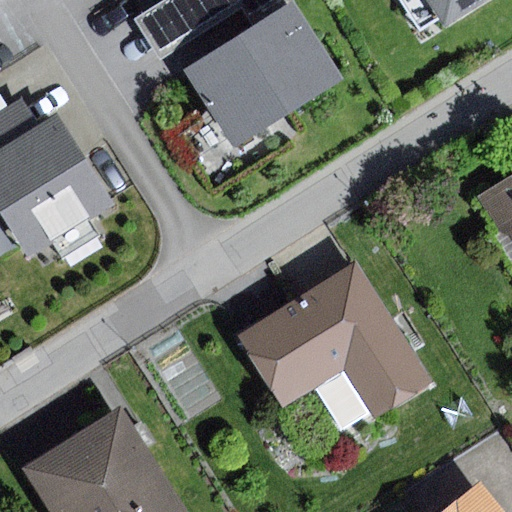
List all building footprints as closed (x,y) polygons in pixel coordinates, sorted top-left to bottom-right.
[(168,0),(135,21),(161,60),(242,9),(255,0),(168,0)] [(284,0),(255,0),(242,9),(256,32),(291,10),(284,0)] [(431,0),(448,26),(491,0),(431,0)] [(191,73),(240,150),(345,83),(296,6),(291,10),(256,32),(191,73)] [(0,153),(42,129),(25,100),(8,110),(0,114),(0,153)] [(42,129),(0,153),(0,211),(30,262),(116,210),(60,117),(42,129)] [(511,178),(479,198),(501,235),(511,235),(511,178)] [(359,265),(244,338),(289,409),(346,372),(376,419),(434,383),(359,265)] [(185,511),(123,412),(28,472),(52,511),(185,511)] [(506,511),(483,485),(449,511),(506,511)]
